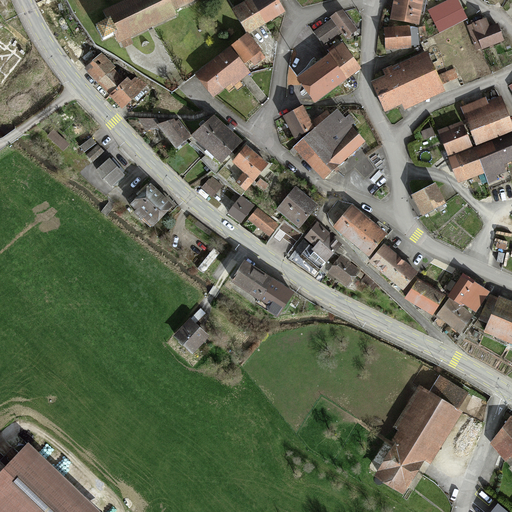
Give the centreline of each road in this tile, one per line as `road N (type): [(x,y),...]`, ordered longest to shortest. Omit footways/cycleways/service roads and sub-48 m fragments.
road 1 (tertiary): [(504,391),(347,310),(217,221),(80,86),(25,0)]
road 2 (residential): [(402,225),(315,179),(257,136)]
road 3 (residential): [(389,145),(414,116),(500,80)]
road 4 (residential): [(504,391),(461,511)]
